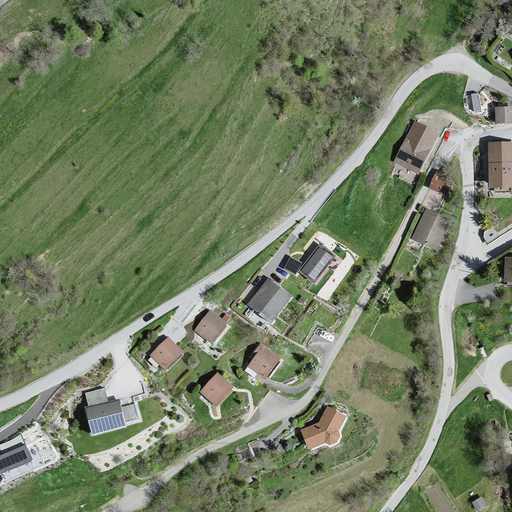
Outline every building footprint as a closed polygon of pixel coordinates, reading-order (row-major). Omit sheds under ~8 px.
[(511,105),(494,106),(495,122),(511,121),(511,105)] [(441,131),(414,118),(394,159),(421,172),(441,131)] [(511,140),(492,142),(495,188),(511,186),(511,140)] [(437,170),(429,187),(447,194),(454,177),(437,170)] [(450,219),(423,208),(412,236),(439,247),(450,219)] [(333,254),(319,243),(298,270),(314,281),(333,254)] [(272,276),(252,303),(276,321),(296,294),(272,276)] [(215,309),(199,330),(216,343),(232,322),(215,309)] [(172,336),(154,355),(169,370),(187,351),(172,336)] [(269,344),(254,366),(272,378),(286,356),(269,344)] [(222,370),(206,391),(223,404),(239,383),(222,370)] [(126,396),(90,407),(99,435),(134,424),(126,396)] [(356,413),(335,404),(326,420),(310,428),(319,446),(336,439),(341,441),(347,439),(351,433),(349,429),(356,413)] [(0,471),(32,457),(25,442),(0,452),(0,471)] [(481,495),(471,501),(476,509),(486,503),(481,495)]
